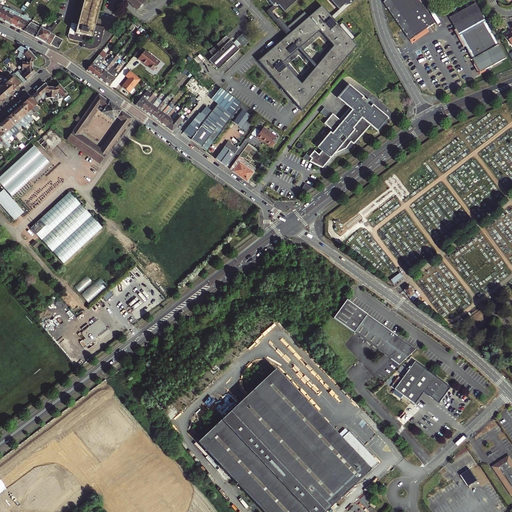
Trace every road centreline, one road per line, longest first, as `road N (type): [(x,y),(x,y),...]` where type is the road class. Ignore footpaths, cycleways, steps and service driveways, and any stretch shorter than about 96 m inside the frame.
road 1 (tertiary): [(510,392),(460,346),(294,227)]
road 2 (tertiary): [(140,340),(294,227)]
road 3 (tertiary): [(285,221),(137,336)]
road 4 (tertiary): [(428,116),(285,221)]
road 5 (tertiary): [(294,227),(433,124)]
road 6 (tertiary): [(0,444),(115,356)]
road 7 (residential): [(171,138),(271,34)]
road 8 (tertiary): [(285,221),(171,138)]
road 9 (residential): [(510,392),(410,486)]
road 10 (tertiary): [(171,138),(60,59)]
road 11 (tertiary): [(376,0),(389,46),(428,116)]
